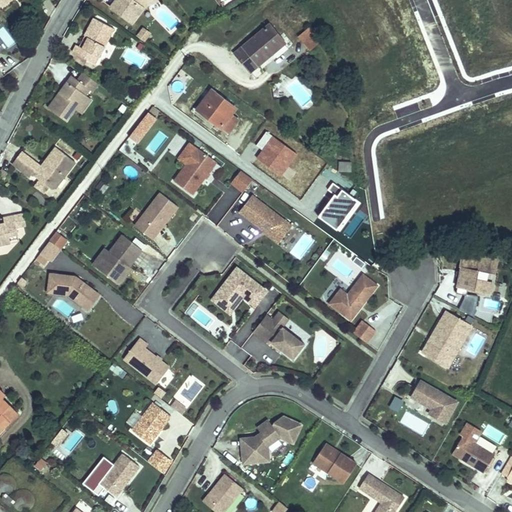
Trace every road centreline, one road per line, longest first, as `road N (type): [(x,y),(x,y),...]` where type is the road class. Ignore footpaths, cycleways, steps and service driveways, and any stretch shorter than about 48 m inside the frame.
road 1 (residential): [(0,303),(183,55)]
road 2 (residential): [(248,388),(155,305),(209,240)]
road 3 (residential): [(349,419),(414,295),(411,265)]
road 4 (residential): [(349,419),(484,511)]
road 5 (unknown): [(416,0),(451,89),(511,72)]
road 6 (residential): [(158,511),(223,411),(248,388)]
road 7 (residential): [(0,128),(67,0)]
